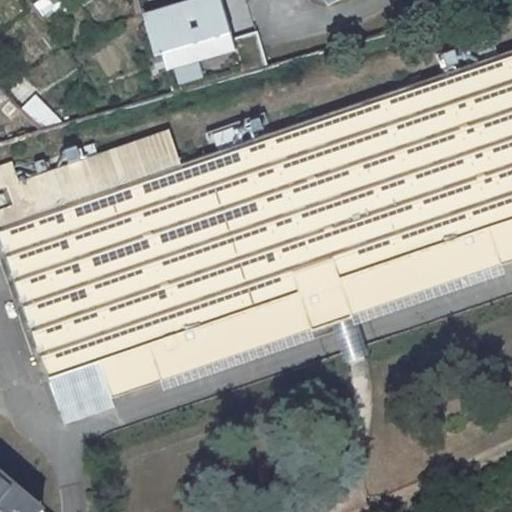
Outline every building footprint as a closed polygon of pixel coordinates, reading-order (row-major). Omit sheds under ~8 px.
[(231,57),(216,4),(144,24),(148,40),(153,58),(161,55),(166,76),(231,57)] [(10,188),(4,169),(0,170),(0,261),(42,383),(56,379),(61,392),(115,374),(112,363),(261,312),(265,324),(307,310),(303,298),(511,227),(511,56),(175,171),(33,219),(20,184),(10,188)] [(231,57),(166,76),(171,94),(236,75),(231,57)] [(32,96),(19,110),(44,133),(57,119),(32,96)] [(33,219),(175,171),(163,136),(20,184),(33,219)] [(61,392),(56,379),(42,383),(47,397),(61,392)] [(0,511),(35,511),(0,482),(0,511)]
